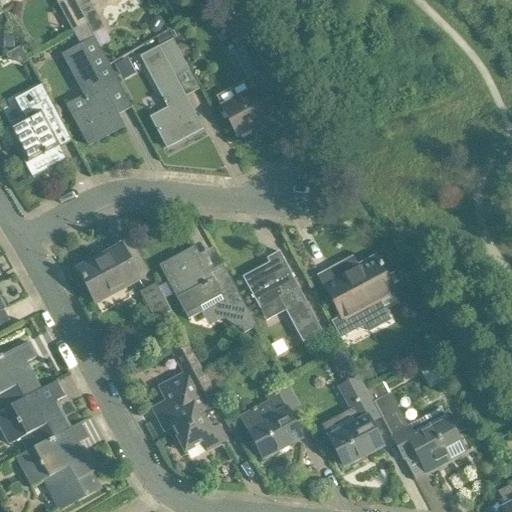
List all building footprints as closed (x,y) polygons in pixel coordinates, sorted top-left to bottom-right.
[(72,0),(66,0),(57,5),(71,32),(85,24),(77,10),(72,0)] [(89,3),(77,10),(85,24),(85,25),(91,35),(102,29),(89,3)] [(230,4),(221,8),(237,39),(232,41),(237,52),(233,54),(247,78),(254,75),(264,69),(231,3),(230,4)] [(123,127),(114,110),(95,74),(108,67),(94,39),(62,56),(89,107),(72,116),(88,146),(123,127)] [(202,129),(192,112),(174,77),(186,71),(171,42),(141,58),(168,109),(150,118),(166,148),(202,129)] [(25,62),(18,48),(6,55),(9,60),(25,62)] [(278,121),(260,86),(221,107),(237,137),(261,124),(263,129),(278,121)] [(63,159),(49,133),(63,126),(42,87),(17,100),(28,121),(12,130),(35,174),(63,159)] [(139,280),(130,264),(121,246),(77,270),(95,303),(96,303),(92,295),(109,285),(114,293),(139,280)] [(194,247),(159,266),(168,283),(168,284),(174,295),(186,317),(188,320),(201,313),(216,305),(224,319),(244,333),(254,328),(242,305),(225,272),(212,279),(198,255),(194,247)] [(265,266),(242,277),(252,295),(259,309),(265,320),(285,310),(302,343),(322,332),(288,270),(279,252),(266,259),(270,266),(266,269),(265,266)] [(339,266),(319,277),(328,294),(341,317),(341,318),(343,321),(355,314),(362,328),(365,334),(388,321),(378,302),(394,293),(381,269),(382,268),(380,263),(378,264),(375,258),(344,275),(339,266)] [(153,320),(169,312),(155,284),(139,293),(153,320)] [(226,442),(218,426),(209,408),(218,403),(185,339),(168,347),(177,363),(181,361),(187,373),(159,388),(171,411),(157,418),(165,432),(172,429),(184,453),(202,443),(207,452),(226,442)] [(39,391),(40,390),(29,369),(25,371),(22,365),(36,358),(28,343),(0,357),(0,412),(39,392),(39,391)] [(368,362),(375,358),(369,349),(362,353),(368,362)] [(381,417),(367,391),(359,376),(339,386),(358,422),(329,438),(344,466),(382,446),(370,423),(381,417)] [(70,430),(70,429),(58,407),(54,409),(51,404),(65,397),(57,382),(40,390),(39,391),(39,392),(0,412),(0,427),(9,445),(25,436),(29,445),(25,447),(28,452),(28,453),(70,430)] [(375,387),(367,391),(381,417),(391,436),(391,437),(394,442),(403,460),(415,453),(418,458),(420,458),(426,469),(435,464),(437,468),(465,453),(456,436),(476,425),(470,414),(450,425),(441,409),(406,427),(388,394),(382,383),(375,387)] [(270,402),(240,417),(247,430),(253,441),(262,458),(301,438),(288,415),(299,409),(290,392),(287,386),(267,397),(270,402)] [(28,453),(28,452),(16,458),(32,487),(43,481),(60,511),(102,489),(81,450),(77,452),(74,446),(88,439),(80,424),(70,429),(70,430),(28,453)] [(511,511),(511,485),(500,492),(507,506),(502,508),(503,511),(511,511)]
